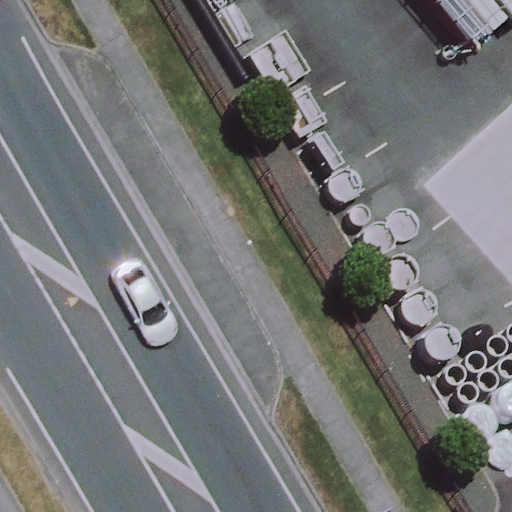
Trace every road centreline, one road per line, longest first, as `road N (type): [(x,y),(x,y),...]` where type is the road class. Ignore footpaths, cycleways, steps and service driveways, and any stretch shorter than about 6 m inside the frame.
road 1 (secondary): [(0,166),(205,511)]
road 2 (unknown): [(365,511),(511,351)]
